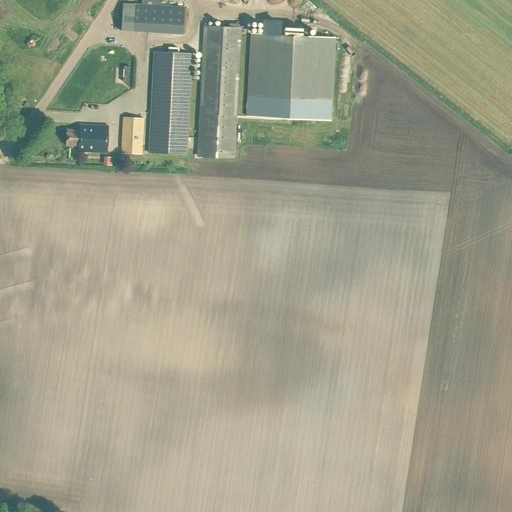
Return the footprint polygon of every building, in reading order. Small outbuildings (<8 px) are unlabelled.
[(182,34),(184,7),(134,4),(133,31),(182,34)] [(196,157),(234,159),(241,28),(203,26),(196,157)] [(247,96),(332,101),(335,38),(306,36),(306,28),(280,27),(279,35),(250,33),(247,96)] [(104,52),(122,56),(125,45),(106,41),(104,52)] [(179,48),(168,47),(168,54),(153,53),(148,153),(187,155),(192,55),(178,54),(179,48)] [(141,155),(143,118),(122,117),(120,154),(141,155)] [(66,145),(78,146),(78,152),(107,153),(108,126),(79,125),(79,130),(67,129),(66,145)]
